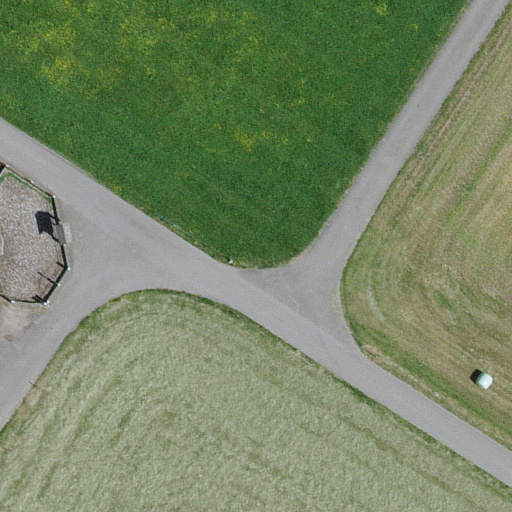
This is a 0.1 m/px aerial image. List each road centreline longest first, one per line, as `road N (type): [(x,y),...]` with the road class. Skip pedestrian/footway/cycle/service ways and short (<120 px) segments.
road 1 (track): [(0,141),(511,471)]
road 2 (track): [(286,325),(496,0)]
road 3 (track): [(0,408),(122,219)]
